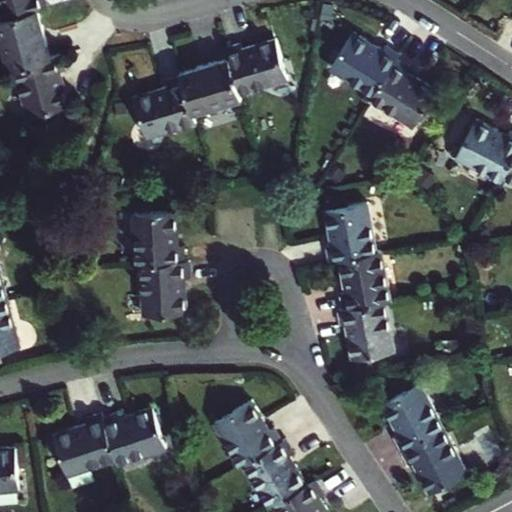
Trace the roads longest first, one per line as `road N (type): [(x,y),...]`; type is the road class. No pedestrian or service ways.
road 1 (residential): [(239,347),(99,362),(0,387)]
road 2 (residential): [(239,347),(236,270),(251,258),(273,262),(287,275),(295,302),(293,363)]
road 3 (residential): [(395,511),(293,363)]
road 4 (residential): [(511,66),(404,0)]
